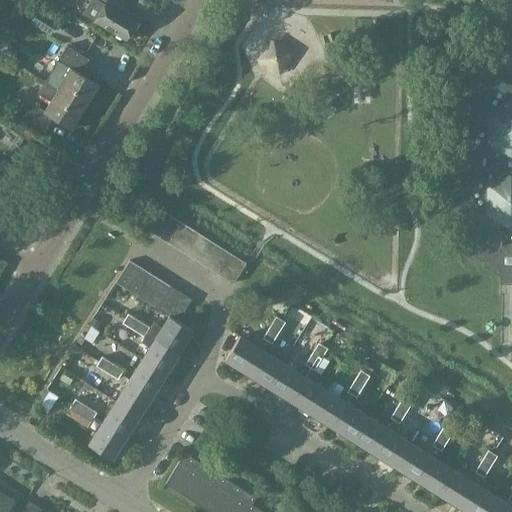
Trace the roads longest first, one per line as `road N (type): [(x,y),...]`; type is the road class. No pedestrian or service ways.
road 1 (residential): [(411,511),(200,379),(121,503)]
road 2 (residential): [(32,270),(198,0)]
road 3 (residential): [(0,427),(121,503)]
